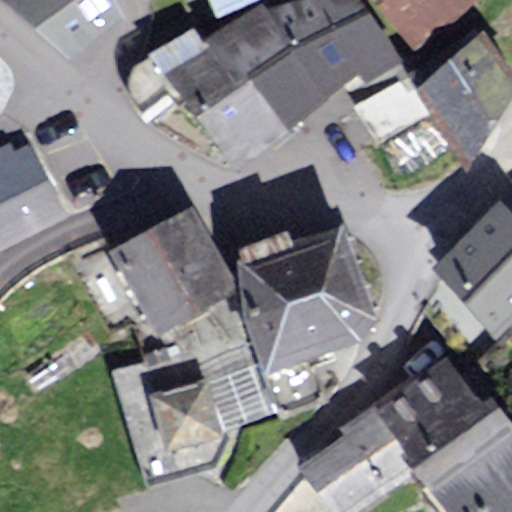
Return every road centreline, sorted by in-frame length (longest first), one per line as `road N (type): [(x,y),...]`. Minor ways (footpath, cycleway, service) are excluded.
road 1 (residential): [(444,230),(355,395),(253,511)]
road 2 (residential): [(199,188),(0,21)]
road 3 (residential): [(444,230),(355,192),(199,188)]
road 4 (residential): [(199,188),(88,229),(0,281)]
